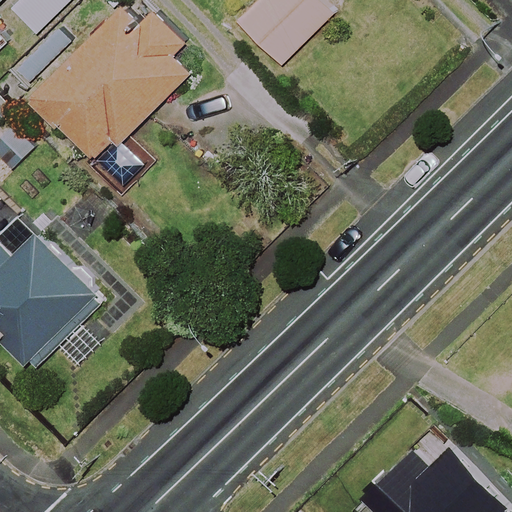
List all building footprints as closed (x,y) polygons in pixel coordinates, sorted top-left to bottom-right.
[(0,0),(0,55),(18,39),(0,19),(0,5),(5,0),(0,0)] [(76,0),(24,0),(17,7),(42,32),(76,0)] [(190,38),(151,0),(135,0),(40,97),(106,163),(197,70),(177,51),(190,38)] [(339,12),(327,0),(264,0),(245,20),(287,63),(339,12)] [(63,343),(84,366),(115,337),(94,315),(110,300),(48,232),(20,257),(0,235),(0,325),(38,366),(63,343)] [(511,511),(511,502),(456,445),(436,465),(420,449),(372,495),(388,511),(511,511)]
